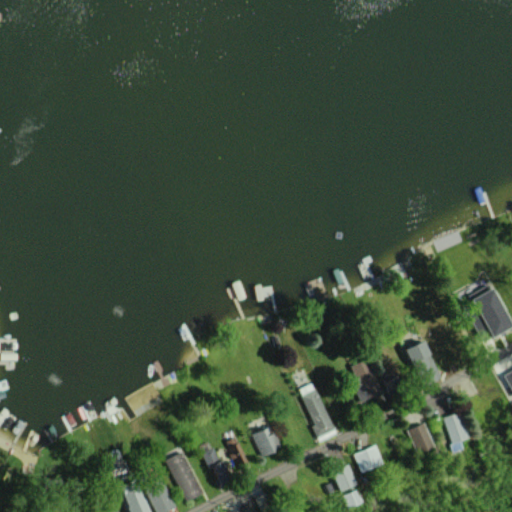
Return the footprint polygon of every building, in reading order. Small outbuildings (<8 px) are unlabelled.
[(489,282),(467,294),(476,312),(468,317),(477,335),(487,330),(491,337),(511,326),(489,282)] [(405,349),(422,383),(439,375),(421,340),(405,349)] [(360,403),(394,389),(391,382),(376,388),(364,358),(345,366),(360,403)] [(511,371),(511,370),(502,373),(511,394),(511,371)] [(333,433),(311,382),(295,389),(317,440),(333,433)] [(451,451),(460,448),(458,441),(466,438),(456,412),(439,417),(451,451)] [(414,453),(431,446),(421,422),(404,429),(414,453)] [(249,434),(259,457),(279,448),(268,425),(249,434)] [(222,441),(232,467),(244,463),(235,437),(222,441)] [(350,453),(356,471),(379,464),(374,445),(350,453)] [(216,459),(211,448),(199,453),(204,464),(216,459)] [(198,495),(182,451),(164,457),(180,501),(198,495)] [(227,481),(221,461),(210,464),(217,485),(227,481)] [(329,470),(337,491),(354,484),(346,464),(329,470)] [(162,511),(173,507),(162,483),(144,491),(153,511),(162,511)] [(147,511),(137,486),(120,493),(128,511),(147,511)] [(339,495),(345,508),(359,502),(353,488),(339,495)]
